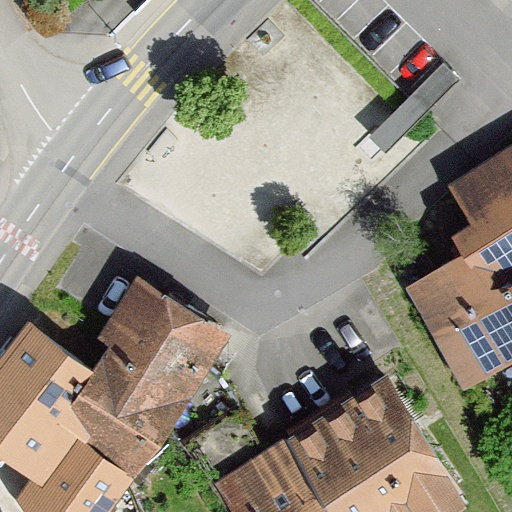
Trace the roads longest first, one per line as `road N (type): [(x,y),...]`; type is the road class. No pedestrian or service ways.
road 1 (secondary): [(61,170),(134,75),(211,0)]
road 2 (residential): [(61,170),(0,48)]
